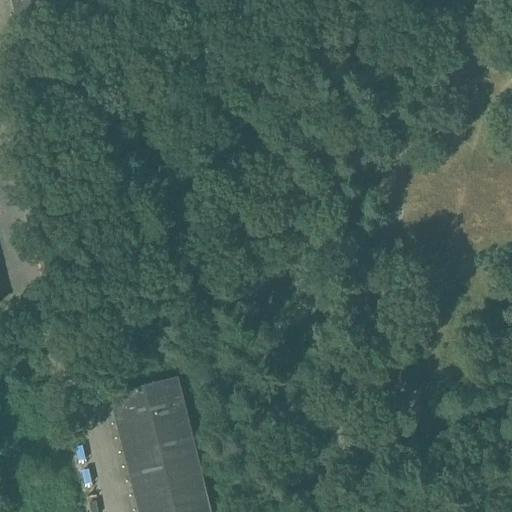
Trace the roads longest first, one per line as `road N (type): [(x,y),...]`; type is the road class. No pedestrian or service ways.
road 1 (secondary): [(317,511),(182,0)]
road 2 (unknown): [(494,511),(480,448),(511,73)]
road 3 (track): [(0,135),(65,390),(84,511)]
